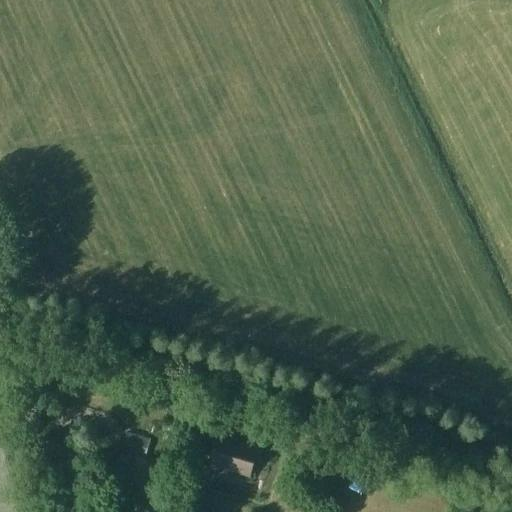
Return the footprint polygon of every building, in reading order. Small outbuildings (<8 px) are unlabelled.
[(90,353),(74,349),(69,369),(85,373),(90,353)] [(150,438),(127,431),(122,450),(145,457),(150,438)] [(389,440),(365,432),(362,442),(335,433),(331,446),(349,452),(346,461),(354,464),(347,487),(371,495),(389,440)] [(257,447),(218,436),(210,462),(249,474),(257,447)] [(273,451),(266,449),(263,460),(271,462),(273,451)]
